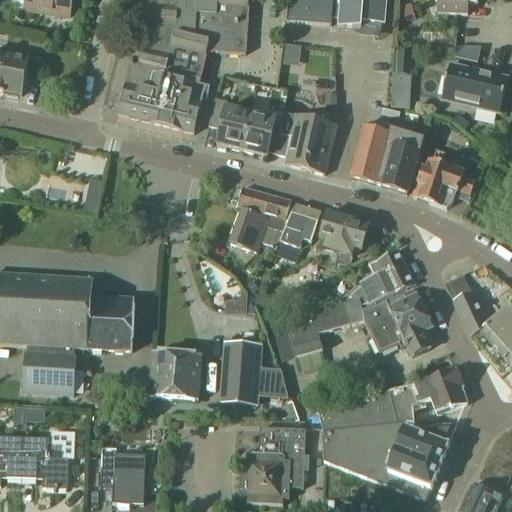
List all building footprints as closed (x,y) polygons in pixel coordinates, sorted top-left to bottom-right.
[(25,0),(24,13),(69,20),(71,0),(25,0)] [(144,0),(143,23),(152,23),(152,32),(146,31),(136,74),(141,76),(139,83),(134,83),(132,89),(125,87),(117,118),(193,137),(205,90),(191,87),(192,80),(200,81),(207,48),(213,48),(212,56),(244,58),(248,0),(144,0)] [(338,22),(339,0),(287,0),(286,25),(330,28),(331,22),(338,22)] [(384,27),(386,0),(339,0),(338,22),(337,29),(360,31),(361,25),(384,27)] [(435,0),(436,6),(437,6),(436,17),(467,18),(467,7),(477,7),(476,0),(435,0)] [(409,7),(402,9),(406,25),(413,23),(409,7)] [(15,58),(0,55),(1,50),(0,49),(0,95),(4,97),(4,96),(6,96),(6,98),(17,100),(17,98),(21,99),(28,65),(15,62),(15,58)] [(395,78),(409,78),(410,55),(396,55),(395,78)] [(499,116),(507,81),(449,67),(441,102),(459,107),(460,101),(473,104),(472,110),(499,116)] [(242,155),(251,118),(225,112),(227,107),(214,104),(208,130),(220,133),(216,149),(242,155)] [(251,118),(242,155),(266,161),(275,124),(251,118)] [(336,131),(283,118),(280,132),(281,132),(280,139),(291,141),(286,159),(284,169),(324,178),(336,131)] [(406,198),(417,158),(421,144),(364,128),(349,182),(406,198)] [(275,156),(286,159),(291,141),(280,139),(275,156)] [(468,162),(464,173),(475,178),(480,166),(468,162)] [(464,177),(451,173),(452,168),(441,164),(440,169),(429,165),(425,174),(421,173),(412,200),(446,212),(451,208),(456,195),(457,196),(464,177)] [(242,192),(237,210),(270,219),(267,231),(262,247),(272,250),(277,235),(283,236),(295,209),(289,208),(290,205),(242,192)] [(56,212),(57,202),(45,200),(44,210),(56,212)] [(311,247),(321,217),(295,209),(283,236),(279,245),(300,253),(302,244),(311,247)] [(269,220),(242,213),(229,247),(248,254),(256,257),(269,220)] [(334,266),(347,222),(326,216),(318,243),(325,245),(322,254),(323,254),(321,262),(334,266)] [(361,255),(369,229),(347,222),(334,266),(344,269),(350,266),(351,262),(354,253),(361,255)] [(376,308),(385,304),(385,303),(415,288),(398,253),(368,268),(374,281),(351,297),(354,304),(355,303),(356,305),(360,304),(361,310),(370,307),(371,309),(376,307),(376,308)] [(131,355),(133,303),(91,301),(92,283),(0,278),(0,347),(26,349),(26,357),(23,357),(21,396),(73,399),(75,360),(73,360),(73,352),(131,355)] [(444,288),(469,342),(480,337),(511,373),(511,371),(511,308),(487,330),(463,279),(444,288)] [(250,284),(244,290),(251,297),(257,292),(250,284)] [(343,308),(349,329),(363,325),(379,357),(398,348),(400,352),(406,350),(411,361),(429,353),(426,345),(431,343),(427,334),(432,332),(414,293),(403,298),(402,297),(386,305),(385,304),(376,308),(376,307),(371,309),(370,307),(361,310),(360,304),(356,305),(355,303),(354,304),(354,305),(343,308)] [(262,298),(254,302),(259,312),(267,308),(262,298)] [(318,338),(349,329),(343,308),(283,324),(297,371),(324,363),(318,338)] [(281,310),(263,315),(266,327),(284,322),(281,310)] [(223,347),(220,406),(256,409),(257,397),(285,399),(278,374),(258,373),(260,349),(223,347)] [(151,357),(148,401),(198,404),(201,360),(151,357)] [(330,435),(407,428),(414,427),(412,409),(429,402),(436,419),(450,414),(467,408),(467,407),(462,393),(464,392),(464,391),(456,372),(412,390),(367,401),(322,412),(330,435)] [(43,413),(19,412),(18,425),(42,426),(43,413)] [(326,435),(330,435),(322,412),(317,414),(322,436),(323,465),(419,502),(423,491),(430,494),(371,470),(326,452),(326,435)] [(104,428),(105,419),(93,418),(92,426),(104,428)] [(430,494),(454,430),(451,429),(421,431),(418,438),(405,433),(407,428),(330,435),(326,435),(326,452),(371,470),(430,494)] [(304,460),(304,434),(259,433),(258,459),(246,458),(246,464),(239,464),(238,502),(244,502),(244,508),(282,509),(282,503),(288,503),(289,492),(302,492),(303,474),(300,474),(300,462),(304,460)] [(23,442),(22,483),(42,484),(42,492),(53,493),(55,495),(58,493),(67,493),(68,463),(74,462),(75,437),(52,436),(52,443),(23,442)] [(0,486),(0,482),(22,483),(23,442),(0,441),(0,486)] [(142,507),(143,460),(115,459),(115,454),(102,453),(102,483),(113,483),(113,507),(142,507)] [(459,511),(496,511),(501,502),(471,488),(459,511)]
